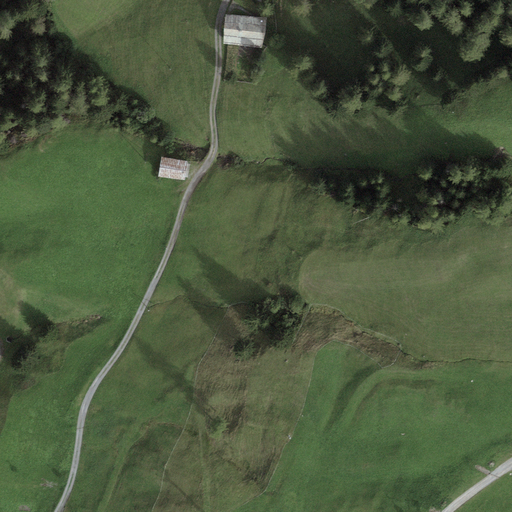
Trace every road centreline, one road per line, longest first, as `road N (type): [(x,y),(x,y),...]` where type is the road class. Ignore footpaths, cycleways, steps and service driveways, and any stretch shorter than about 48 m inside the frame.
road 1 (track): [(227,0),(209,161),(107,372),(55,511)]
road 2 (unknown): [(306,511),(356,400),(391,375),(449,371),(486,330),(511,267)]
road 3 (unknown): [(105,511),(144,416),(168,385),(184,380),(205,434),(206,511)]
